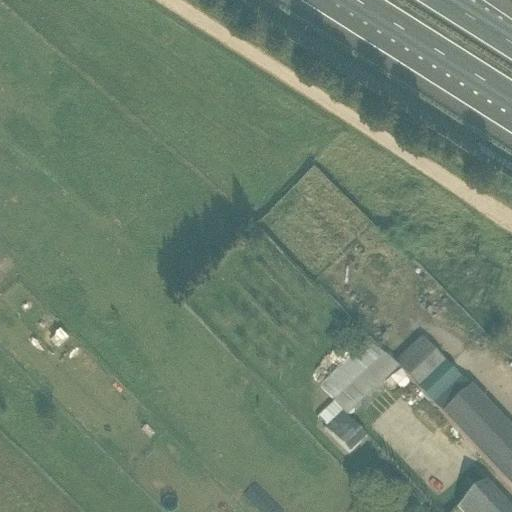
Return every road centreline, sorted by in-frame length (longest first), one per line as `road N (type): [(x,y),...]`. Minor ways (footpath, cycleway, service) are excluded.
road 1 (track): [(511,218),(176,0)]
road 2 (motorway): [(356,0),(511,98)]
